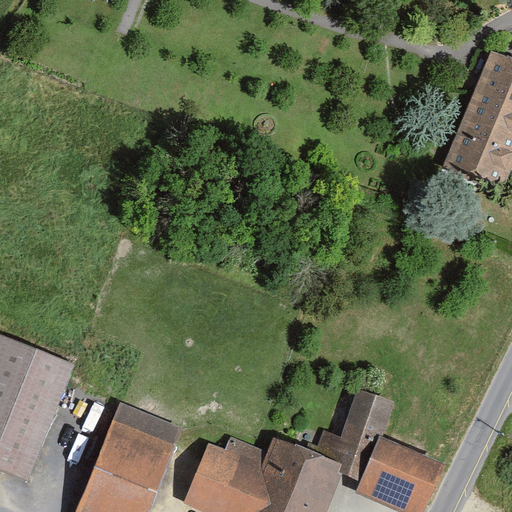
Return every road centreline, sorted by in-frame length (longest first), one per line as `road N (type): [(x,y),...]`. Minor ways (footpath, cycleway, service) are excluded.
road 1 (track): [(511,18),(465,41),(417,46),(260,0)]
road 2 (tertiary): [(511,364),(440,511)]
